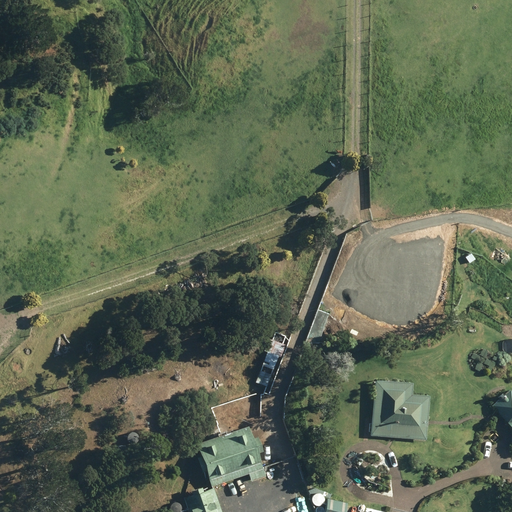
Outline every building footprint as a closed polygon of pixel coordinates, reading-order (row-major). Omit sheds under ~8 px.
[(317,310),(306,339),(317,343),(328,314),(317,310)] [(270,374),(259,370),(254,384),(265,388),(270,374)] [(369,436),(425,440),(428,396),(411,395),(412,383),(373,381),(369,436)] [(511,393),(510,391),(493,406),(511,429),(511,393)] [(247,427),(195,444),(200,456),(196,458),(201,473),(205,471),(210,486),(248,473),(250,481),(264,477),(256,454),(261,452),(256,437),(251,439),(247,427)] [(191,496),(183,499),(187,511),(220,511),(212,489),(201,492),(200,488),(190,491),(191,496)] [(343,511),(346,501),(327,498),(324,511),(343,511)] [(167,509),(168,511),(181,511),(182,511),(182,509),(182,508),(182,507),(182,506),(181,504),(180,503),(180,502),(178,502),(177,501),(176,501),(175,501),(173,501),(172,501),(171,502),(170,502),(169,503),(168,504),(168,506),(167,507),(167,508),(167,509)]
